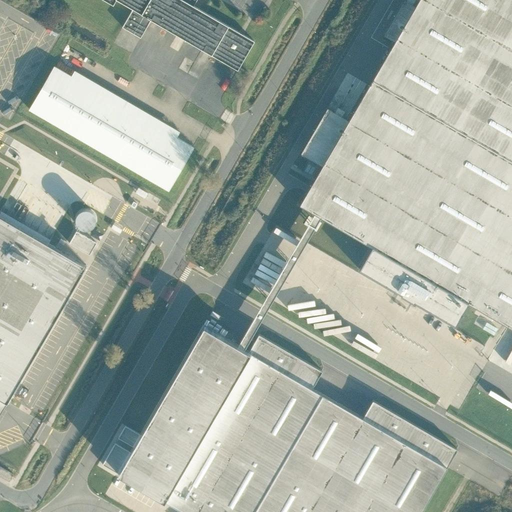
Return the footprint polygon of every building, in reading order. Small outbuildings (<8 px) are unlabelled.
[(149,18),(238,70),(257,38),(194,1),(194,0),(107,0),(113,3),(114,0),(122,0),(131,5),(121,23),(140,34),(149,18)] [(511,0),(416,0),(415,3),(409,0),(404,0),(384,35),(393,40),(348,119),(328,107),(301,152),(322,164),(300,201),(373,244),(359,268),(457,325),(471,300),(511,323),(511,0)] [(52,61),(27,105),(168,186),(193,142),(176,132),(179,128),(72,66),(69,71),(52,61)] [(157,87),(160,78),(156,76),(152,84),(157,87)] [(85,229),(94,224),(96,216),(91,210),(83,208),(76,213),(76,224),(80,228),(85,229)] [(0,214),(0,399),(7,403),(86,264),(0,214)] [(96,242),(76,231),(69,243),(89,254),(96,242)] [(202,327),(115,474),(182,511),(420,511),(456,450),(373,402),(363,420),(312,390),(322,373),(259,336),(249,354),(202,327)] [(14,473),(0,465),(0,475),(10,481),(14,473)]
